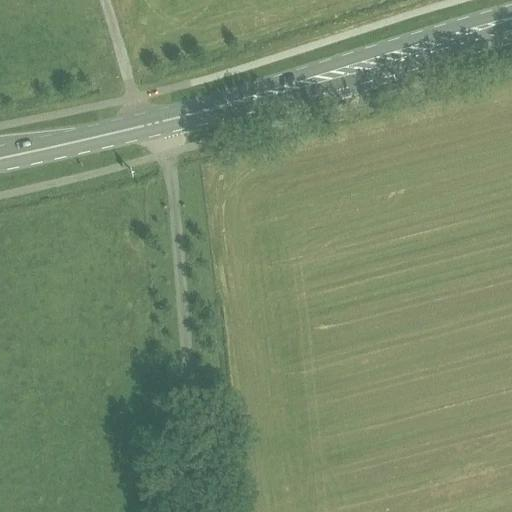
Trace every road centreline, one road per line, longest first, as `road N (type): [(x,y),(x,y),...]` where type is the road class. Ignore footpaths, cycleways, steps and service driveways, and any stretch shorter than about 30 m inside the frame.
road 1 (unclassified): [(197,511),(161,122)]
road 2 (secondary): [(161,122),(511,29)]
road 3 (secondary): [(0,158),(161,122)]
